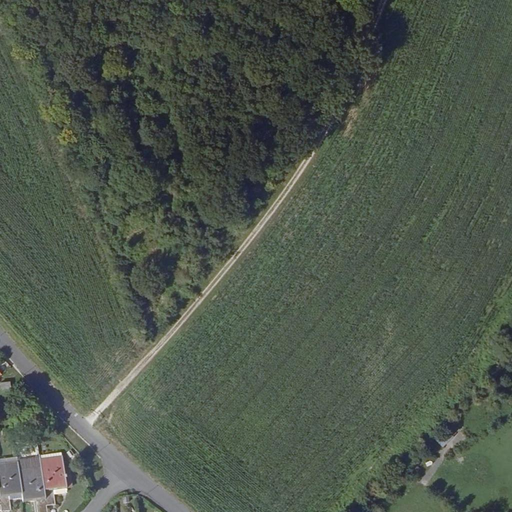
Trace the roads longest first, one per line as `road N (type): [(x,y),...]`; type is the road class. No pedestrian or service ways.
road 1 (track): [(392,0),(342,111),(285,203),(206,300),(80,424)]
road 2 (residential): [(0,338),(130,466)]
road 3 (track): [(511,410),(486,423),(485,439),(397,511)]
